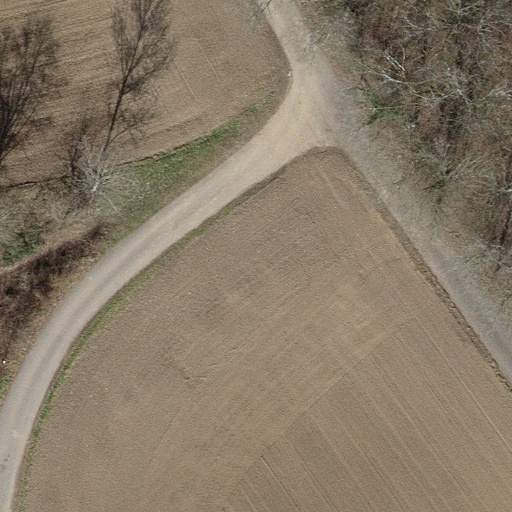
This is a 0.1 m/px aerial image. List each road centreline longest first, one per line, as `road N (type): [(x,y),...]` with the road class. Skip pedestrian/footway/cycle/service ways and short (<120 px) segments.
road 1 (track): [(281,0),(511,368)]
road 2 (track): [(189,203),(148,188),(48,256),(0,267)]
